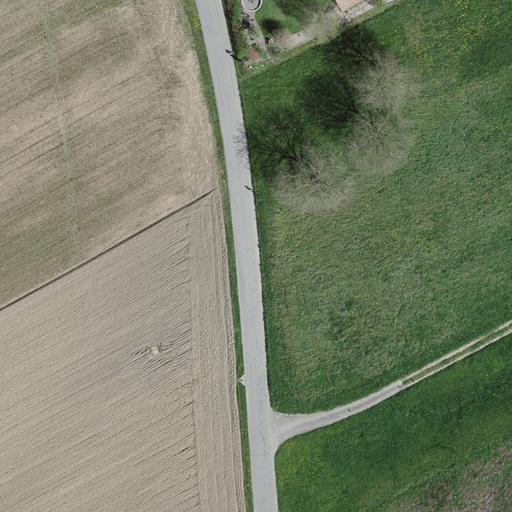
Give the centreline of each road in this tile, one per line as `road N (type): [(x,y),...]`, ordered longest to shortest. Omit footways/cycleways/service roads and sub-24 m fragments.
road 1 (tertiary): [(207,0),(240,198),(266,511)]
road 2 (track): [(511,327),(341,414),(262,435)]
